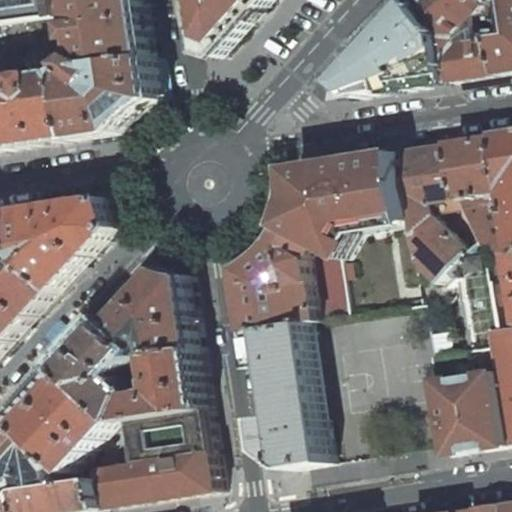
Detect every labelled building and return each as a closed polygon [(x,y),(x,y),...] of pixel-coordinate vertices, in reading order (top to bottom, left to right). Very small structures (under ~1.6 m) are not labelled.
[(0,0),(0,26),(61,17),(59,3),(84,0),(0,0)] [(86,0),(95,59),(107,66),(165,59),(156,0),(86,0)] [(206,0),(209,15),(214,14),(219,51),(228,54),(278,0),(206,0)] [(214,14),(209,15),(209,16),(215,55),(230,60),(283,0),(278,0),(228,54),(219,51),(214,14)] [(458,39),(425,0),(422,0),(350,77),(365,95),(366,100),(465,84),(459,44),(458,39)] [(425,0),(458,39),(459,44),(474,42),(473,35),(499,11),(506,5),(501,0),(425,0)] [(499,11),(473,35),(474,42),(504,37),(499,11)] [(474,42),(459,44),(465,84),(511,76),(511,49),(510,36),(504,37),(474,42)] [(145,120),(155,111),(172,101),(165,59),(107,66),(95,59),(95,61),(89,64),(87,62),(84,64),(86,67),(77,72),(83,78),(92,141),(132,135),(145,120)] [(77,72),(15,83),(23,152),(92,141),(83,78),(77,72)] [(0,155),(23,152),(15,83),(0,85),(0,155)] [(511,137),(482,142),(460,145),(469,200),(497,196),(505,194),(506,199),(511,198),(511,137)] [(434,149),(411,153),(418,207),(438,204),(469,200),(460,145),(434,149)] [(299,211),(291,230),(330,249),(341,255),(367,237),(421,233),(418,207),(411,153),(361,161),(301,170),(302,183),(302,198),(299,211)] [(497,196),(469,200),(491,249),(501,263),(511,260),(511,232),(506,221),(498,204),(497,196)] [(40,264),(69,294),(128,229),(122,213),(118,199),(29,213),(35,254),(40,264)] [(438,204),(418,207),(426,267),(476,253),(441,217),(438,204)] [(29,213),(0,217),(0,274),(0,273),(0,270),(4,259),(35,254),(29,213)] [(329,323),(321,264),(330,249),(291,230),(291,231),(271,254),(258,264),(248,270),(257,334),(320,324),(329,323)] [(330,249),(321,264),(329,323),(355,319),(352,291),(348,259),(341,255),(330,249)] [(511,260),(501,263),(503,279),(511,332),(511,260)] [(0,368),(34,331),(69,294),(40,264),(17,288),(0,274),(0,368)] [(172,270),(121,326),(150,354),(158,347),(162,342),(164,358),(209,351),(204,318),(198,277),(172,270)] [(78,372),(133,420),(136,423),(147,396),(128,378),(150,354),(121,326),(117,323),(75,369),(78,372)] [(320,324),(257,334),(266,394),(275,454),(299,472),(341,465),(320,324)] [(511,332),(503,334),(509,373),(511,394),(511,332)] [(158,347),(150,354),(155,358),(162,358),(158,347)] [(143,422),(219,412),(214,381),(209,351),(164,358),(170,392),(147,396),(136,423),(143,422)] [(78,372),(30,424),(77,467),(85,475),(133,420),(78,372)] [(455,449),(457,457),(511,448),(511,394),(509,373),(444,383),(455,449)] [(118,510),(230,492),(219,412),(143,422),(143,428),(141,429),(113,469),(114,482),(118,510)] [(0,456),(0,467),(25,490),(37,478),(41,481),(43,491),(73,487),(71,473),(77,467),(30,424),(0,456)] [(0,467),(0,511),(40,511),(37,496),(27,498),(25,490),(0,467)] [(105,511),(118,510),(114,482),(86,485),(73,487),(43,491),(37,496),(40,511),(105,511)]
